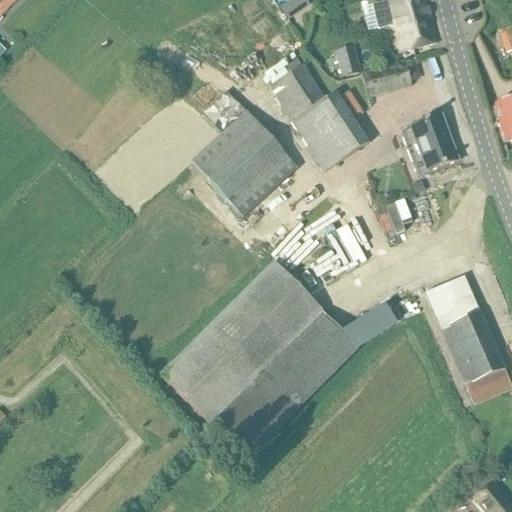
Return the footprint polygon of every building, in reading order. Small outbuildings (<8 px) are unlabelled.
[(3,0),(0,3),(0,16),(16,0),(3,0)] [(437,44),(425,0),(393,0),(388,2),(371,6),(377,28),(389,25),(393,39),(399,38),(403,53),(437,44)] [(287,21),(295,16),(286,4),(279,10),(287,21)] [(511,27),(498,33),(505,55),(511,52),(511,27)] [(341,79),(359,76),(354,48),(335,53),(341,79)] [(366,99),(411,87),(405,65),(360,79),(366,99)] [(279,82),(268,89),(324,174),(351,156),(368,145),(335,95),(325,102),(302,67),(301,67),(291,74),(286,77),(279,82)] [(225,94),(202,117),(220,137),(191,164),(242,220),(296,171),(246,113),(225,94)] [(511,142),(511,101),(494,107),(505,144),(511,142)] [(400,134),(417,179),(458,163),(440,117),(409,129),(409,130),(400,134)] [(169,168),(160,176),(174,190),(183,181),(169,168)] [(382,169),(366,176),(377,208),(394,202),(382,169)] [(421,183),(412,186),(415,196),(425,193),(421,183)] [(402,199),(380,210),(390,232),(413,222),(402,199)] [(358,218),(289,256),(309,297),(379,258),(358,218)] [(159,376),(244,463),(360,350),(274,263),(159,376)] [(426,294),(474,406),(511,390),(463,278),(426,294)] [(206,289),(192,303),(201,311),(214,298),(206,289)] [(484,511),(511,511),(511,510),(490,485),(473,500),(484,511)]
